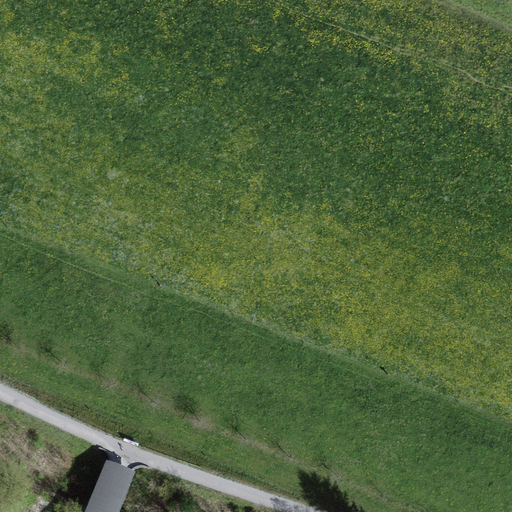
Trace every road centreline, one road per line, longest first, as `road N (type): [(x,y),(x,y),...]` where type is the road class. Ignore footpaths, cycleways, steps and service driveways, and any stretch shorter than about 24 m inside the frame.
road 1 (track): [(124,445),(294,511)]
road 2 (track): [(0,394),(124,445)]
